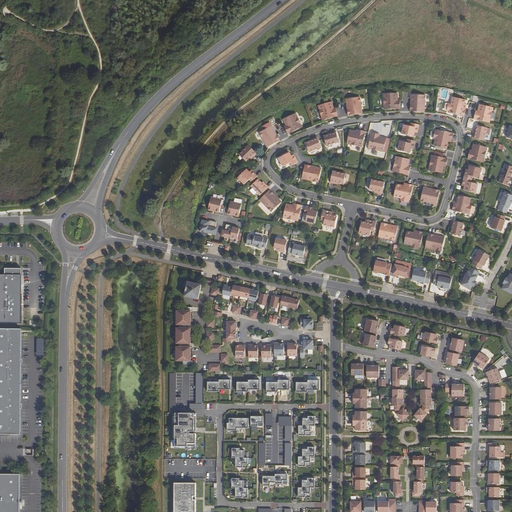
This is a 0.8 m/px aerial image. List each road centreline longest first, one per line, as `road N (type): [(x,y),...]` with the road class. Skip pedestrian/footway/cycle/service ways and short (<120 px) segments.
road 1 (residential): [(352,205),(424,220),(439,214),(459,143),(458,130),(445,121),(342,122),(278,148),(267,162),(272,175),(296,191),(340,201)]
road 2 (residential): [(333,505),(222,502),(221,413),(334,407)]
road 3 (residential): [(334,345),(419,359),(471,381),(476,511)]
road 4 (primary): [(281,0),(167,88),(121,143)]
road 5 (primary): [(62,511),(64,305)]
road 6 (residential): [(353,290),(481,316)]
